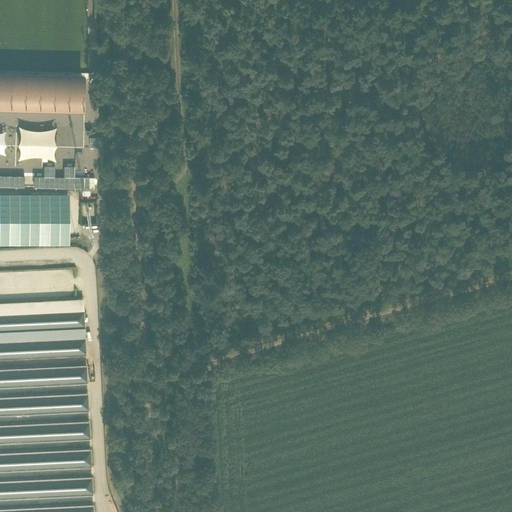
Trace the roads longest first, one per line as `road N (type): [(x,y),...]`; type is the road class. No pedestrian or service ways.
road 1 (track): [(126,0),(145,372)]
road 2 (track): [(189,357),(511,272)]
road 3 (track): [(189,357),(173,389),(180,511)]
road 4 (track): [(145,372),(151,511)]
